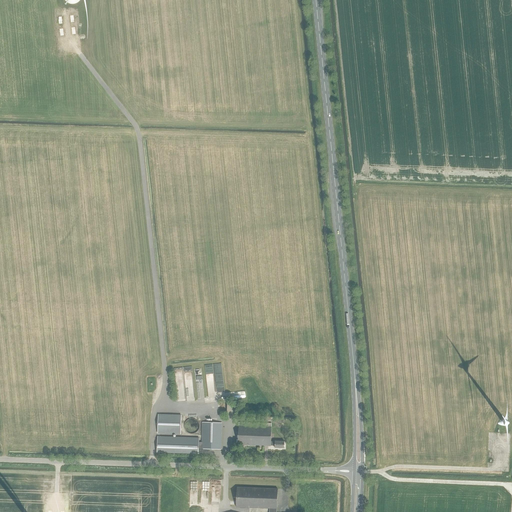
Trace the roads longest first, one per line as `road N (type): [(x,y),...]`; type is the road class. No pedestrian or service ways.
road 1 (primary): [(358,472),(315,0)]
road 2 (tertiary): [(358,472),(0,460)]
